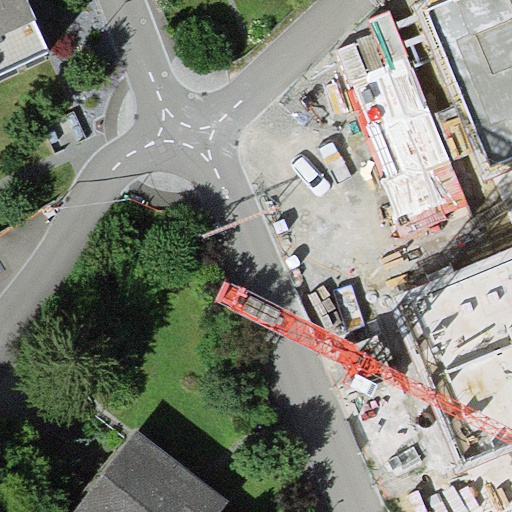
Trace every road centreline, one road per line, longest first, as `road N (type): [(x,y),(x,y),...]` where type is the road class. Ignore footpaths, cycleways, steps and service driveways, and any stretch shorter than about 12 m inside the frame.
road 1 (residential): [(181,132),(211,165),(358,511)]
road 2 (residential): [(0,307),(79,206),(139,149),(181,132)]
road 3 (residential): [(181,132),(231,104),(335,0)]
road 4 (residential): [(120,0),(181,132)]
